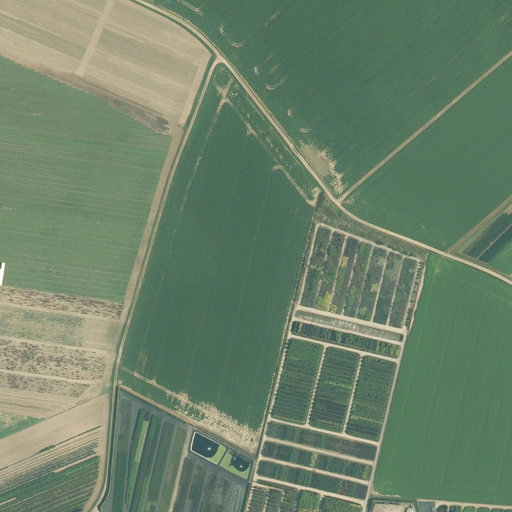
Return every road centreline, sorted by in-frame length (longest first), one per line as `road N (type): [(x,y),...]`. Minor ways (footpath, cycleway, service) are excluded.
road 1 (track): [(136,0),(192,28),(226,61),(343,209),(511,283)]
road 2 (track): [(95,511),(108,473),(116,368),(177,165),(221,57)]
road 3 (track): [(339,203),(511,52)]
